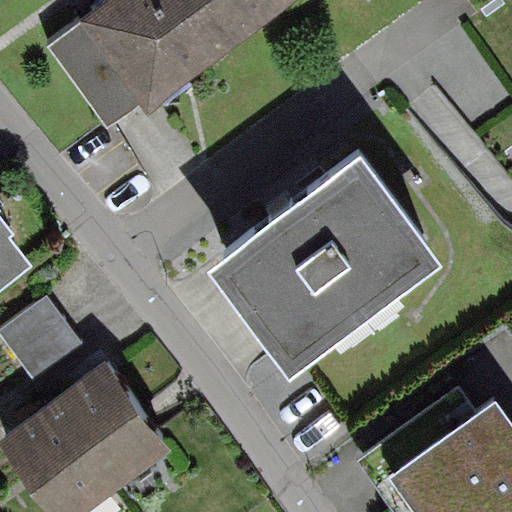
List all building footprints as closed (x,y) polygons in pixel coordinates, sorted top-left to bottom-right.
[(102,0),(170,88),(285,0),(102,0)] [(359,143),(208,256),(295,373),(447,259),(359,143)] [(0,160),(0,279),(58,233),(0,160)] [(38,377),(82,349),(51,299),(6,327),(38,377)] [(84,511),(182,433),(104,336),(0,420),(74,511),(84,511)] [(477,418),(460,393),(363,462),(399,511),(511,511),(511,418),(500,402),(477,418)]
